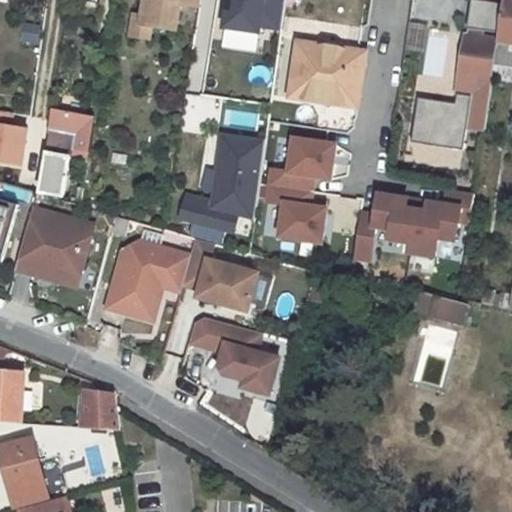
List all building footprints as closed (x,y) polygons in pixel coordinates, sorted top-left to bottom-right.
[(179,4),(197,6),(197,0),(144,0),(142,16),(142,17),(148,26),(151,26),(166,29),(176,21),(179,4)] [(222,0),(217,29),(276,39),(282,0),(222,0)] [(511,0),(503,0),(497,41),(493,63),(511,65),(511,0)] [(142,16),(132,14),(128,35),(149,38),(151,26),(148,26),(142,17),(142,16)] [(176,21),(166,29),(175,30),(176,21)] [(471,29),(470,37),(481,38),(482,32),(471,29)] [(475,97),(470,127),(483,129),(493,63),(497,41),(481,38),(470,37),(465,36),(456,94),(475,97)] [(297,42),(296,51),(339,59),(341,50),(297,42)] [(296,51),(289,98),(358,108),(366,54),(341,50),(339,59),(296,51)] [(49,134),(40,193),(63,197),(73,137),(49,134)] [(0,145),(0,177),(25,185),(34,155),(0,145)] [(187,196),(182,217),(233,231),(237,214),(207,207),(208,202),(187,196)] [(0,200),(0,255),(15,204),(0,200)] [(260,200),(254,247),(292,253),(299,206),(260,200)] [(78,268),(88,234),(69,229),(71,220),(29,209),(12,269),(33,276),(35,269),(56,274),(78,268)] [(88,234),(91,226),(71,220),(69,229),(88,234)] [(246,310),(257,273),(208,260),(212,243),(195,238),(190,256),(182,284),(199,289),(196,296),(246,310)] [(162,285),(164,278),(182,284),(190,256),(138,240),(122,249),(106,307),(152,320),(162,285)] [(352,256),(348,278),(360,280),(363,258),(352,256)] [(73,287),(78,268),(56,274),(35,269),(33,276),(73,287)] [(180,291),(182,284),(164,278),(162,285),(180,291)] [(420,293),(416,311),(426,313),(430,295),(420,293)] [(430,295),(426,313),(464,321),(468,304),(430,295)] [(258,352),(263,334),(194,316),(187,347),(217,355),(212,376),(238,383),(236,392),(268,401),(279,357),(258,352)] [(0,373),(0,424),(20,425),(23,375),(0,373)] [(85,393),(82,428),(121,430),(116,395),(85,393)] [(31,439),(0,446),(0,458),(14,511),(16,510),(67,496),(63,478),(43,483),(31,439)] [(16,511),(71,511),(67,496),(16,510),(16,511)]
